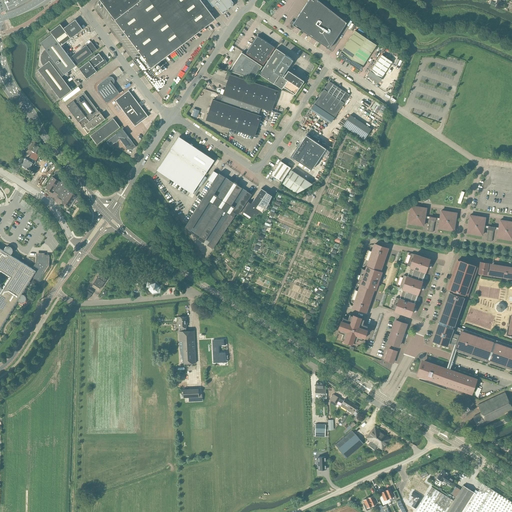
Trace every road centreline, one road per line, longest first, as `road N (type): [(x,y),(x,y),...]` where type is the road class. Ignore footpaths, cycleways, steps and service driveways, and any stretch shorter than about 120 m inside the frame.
road 1 (unclassified): [(427,436),(195,291),(79,303),(54,290)]
road 2 (secondary): [(432,428),(160,258),(108,215)]
road 3 (unclassified): [(172,115),(256,171),(331,61)]
road 4 (secondary): [(108,215),(0,73)]
road 5 (residential): [(295,511),(435,441)]
road 6 (unclassified): [(172,115),(81,8)]
road 7 (unclassified): [(172,115),(247,7)]
